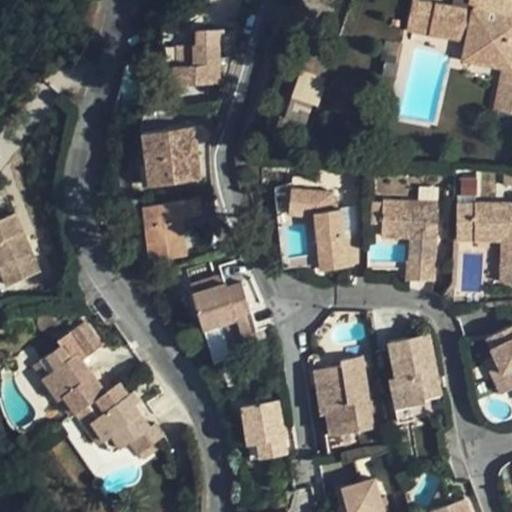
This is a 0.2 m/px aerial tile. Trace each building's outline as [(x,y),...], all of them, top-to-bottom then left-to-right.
[(481,12),(473,11),(419,0),(413,30),(465,39),(475,41),(473,51),(506,58),(504,70),(495,110),(511,112),(511,52),(510,53),(511,41),(511,26),(506,25),(508,10),(511,11),(511,0),(475,0),(474,4),(482,6),(481,12)] [(482,6),(474,4),(473,11),(481,12),(482,6)] [(163,64),(173,64),(178,63),(178,43),(178,28),(163,28),(163,64)] [(198,42),(178,43),(178,63),(173,64),(174,83),(220,82),(219,42),(221,42),(221,28),(197,28),(198,42)] [(197,28),(178,28),(178,43),(198,42),(197,28)] [(470,63),(473,51),(475,41),(465,39),(461,61),(470,63)] [(506,58),(473,51),(470,63),(504,70),(506,58)] [(164,84),(174,83),(173,64),(163,64),(164,84)] [(150,185),(201,178),(195,125),(143,131),(150,185)] [(316,215),(321,270),(347,267),(341,208),(334,209),(333,193),(292,188),(289,212),(316,215)] [(143,206),(150,261),(188,256),(183,218),(201,215),(199,198),(143,206)] [(432,210),(432,200),(384,198),(382,226),(404,227),(412,238),(411,261),(407,261),(407,278),(434,280),(437,222),(439,222),(439,211),(432,210)] [(506,264),(503,264),(502,281),(511,281),(511,203),(475,202),(475,205),(457,205),(456,239),(474,239),(474,230),(497,230),(506,239),(506,264)] [(0,265),(8,285),(39,272),(15,212),(0,218),(0,265)] [(404,227),(382,226),(382,236),(412,238),(404,227)] [(474,239),(503,239),(506,239),(497,230),(474,230),(474,239)] [(191,283),(193,291),(226,282),(223,273),(191,283)] [(227,286),(226,282),(193,291),(203,328),(236,319),(235,315),(251,311),(251,309),(243,281),(227,286)] [(251,309),(251,311),(256,331),(273,326),(264,305),(251,309)] [(40,329),(43,332),(47,334),(51,335),(55,335),(70,324),(60,310),(40,314),(38,322),(39,326),(40,329)] [(61,345),(40,360),(49,372),(43,377),(58,398),(59,398),(64,394),(77,413),(82,409),(105,441),(112,435),(121,448),(131,442),(139,453),(159,440),(164,436),(155,423),(150,427),(135,406),(128,396),(119,383),(105,393),(82,360),(101,346),(84,322),(58,340),(61,345)] [(511,324),(487,337),(494,354),(510,388),(511,387),(511,324)] [(397,376),(403,406),(426,402),(425,398),(441,395),(429,333),(390,341),(397,376)] [(501,393),(510,388),(494,354),(485,358),(501,393)] [(373,428),(362,355),(341,359),(342,365),(315,369),(322,413),(327,412),(331,434),(373,428)] [(34,364),(43,377),(49,372),(40,360),(34,364)] [(395,408),(403,406),(397,376),(389,377),(395,408)] [(52,402),(58,398),(43,377),(37,381),(52,402)] [(134,391),(128,396),(135,406),(141,401),(134,391)] [(72,416),(77,413),(64,394),(59,398),(72,416)] [(266,441),(269,457),(287,453),(278,400),(242,405),(248,444),(256,443),(266,441)] [(99,444),(105,441),(82,409),(77,413),(99,444)] [(114,453),(121,448),(112,435),(105,441),(114,453)] [(164,447),(159,440),(139,453),(144,460),(164,447)] [(259,458),(269,457),(266,441),(256,443),(259,458)] [(387,475),(381,449),(352,454),(359,482),(375,478),(387,475)] [(347,504),(338,507),(339,511),(385,511),(385,509),(388,508),(385,495),(379,496),(375,478),(359,482),(342,487),(347,504)] [(469,511),(464,497),(429,510),(430,511),(469,511)]
